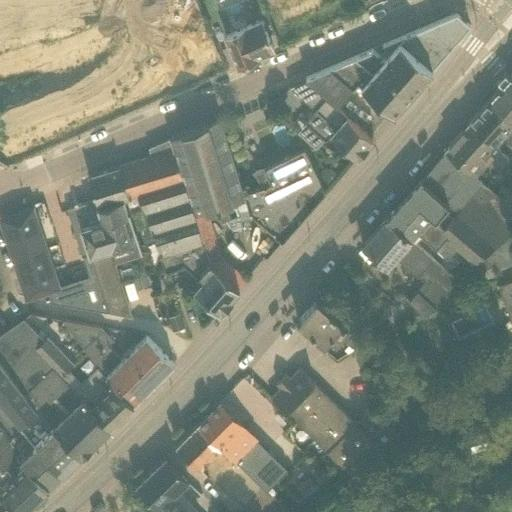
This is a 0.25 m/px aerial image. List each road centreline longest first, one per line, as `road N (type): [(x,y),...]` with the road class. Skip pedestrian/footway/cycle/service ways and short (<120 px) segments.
road 1 (secondary): [(58,511),(203,372),(511,17)]
road 2 (residential): [(0,194),(296,62)]
road 3 (residential): [(438,0),(296,62)]
